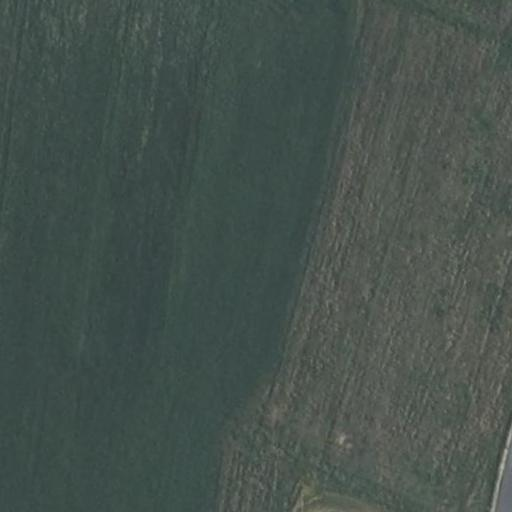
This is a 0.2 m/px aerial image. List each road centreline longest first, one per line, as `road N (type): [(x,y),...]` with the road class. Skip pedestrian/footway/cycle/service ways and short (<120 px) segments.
road 1 (track): [(397,511),(221,433)]
road 2 (track): [(511,53),(383,0)]
